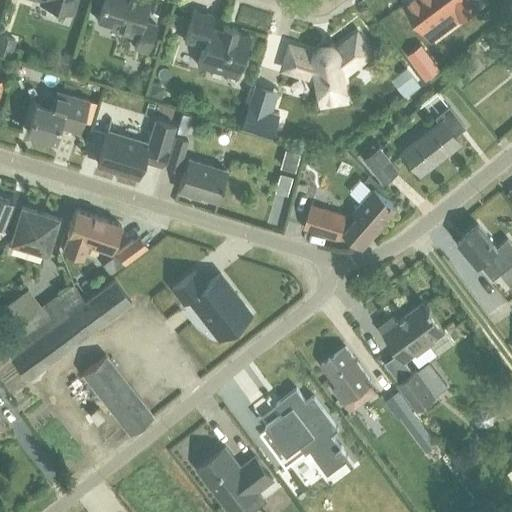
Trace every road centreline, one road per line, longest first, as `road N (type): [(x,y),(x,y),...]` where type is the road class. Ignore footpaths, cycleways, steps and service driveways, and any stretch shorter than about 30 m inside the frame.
road 1 (residential): [(41,511),(313,303),(328,285),(333,259)]
road 2 (residential): [(333,259),(0,159)]
road 3 (residential): [(333,259),(403,243),(511,154)]
